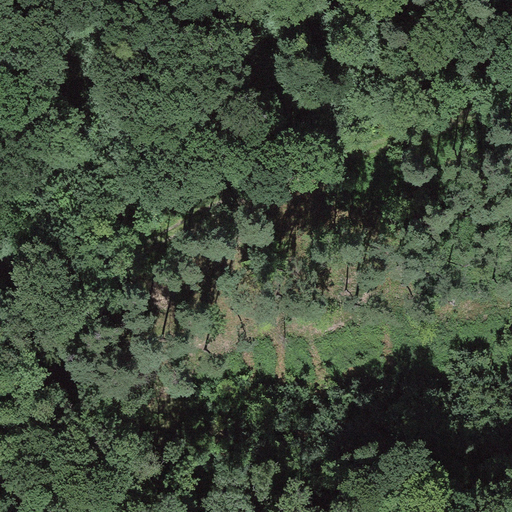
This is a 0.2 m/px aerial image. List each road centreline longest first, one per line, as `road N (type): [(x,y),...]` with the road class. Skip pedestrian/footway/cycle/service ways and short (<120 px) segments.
road 1 (track): [(511,94),(400,143),(216,201),(80,320),(66,385),(54,398),(0,418)]
road 2 (track): [(206,511),(74,341),(50,318),(0,296)]
road 3 (track): [(287,0),(354,100),(400,143)]
